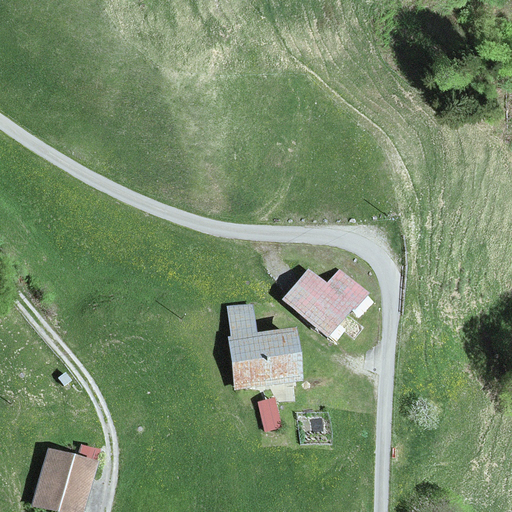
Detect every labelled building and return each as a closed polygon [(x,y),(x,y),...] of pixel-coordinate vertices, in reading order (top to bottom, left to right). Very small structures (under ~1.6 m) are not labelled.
[(325,286),(307,270),(277,304),(325,345),(329,339),(335,344),(345,332),(340,328),(351,315),(358,321),(373,304),(365,297),(367,296),(338,271),(325,286)] [(225,340),(231,395),(301,388),(295,331),(256,335),(253,305),(226,308),(229,340),(225,340)] [(71,383),(64,374),(56,380),(63,389),(71,383)] [(273,400),(256,404),(263,434),(280,430),(273,400)] [(76,462),(46,453),(29,511),(32,511),(83,511),(97,467),(94,466),(98,453),(80,448),(76,462)]
